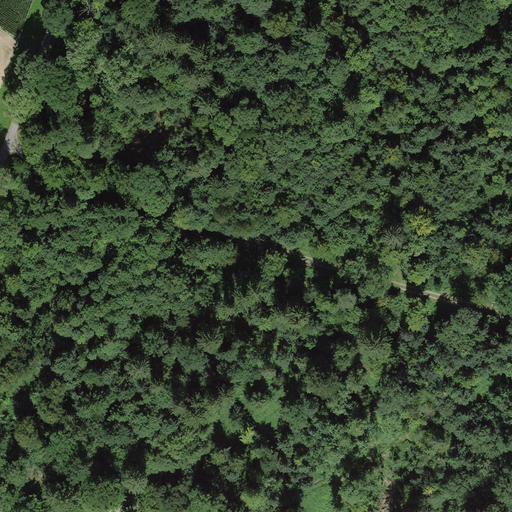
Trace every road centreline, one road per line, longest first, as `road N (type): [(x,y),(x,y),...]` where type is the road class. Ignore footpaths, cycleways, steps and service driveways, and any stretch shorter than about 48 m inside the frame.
road 1 (track): [(7,135),(57,186),(511,316)]
road 2 (track): [(64,0),(0,161)]
